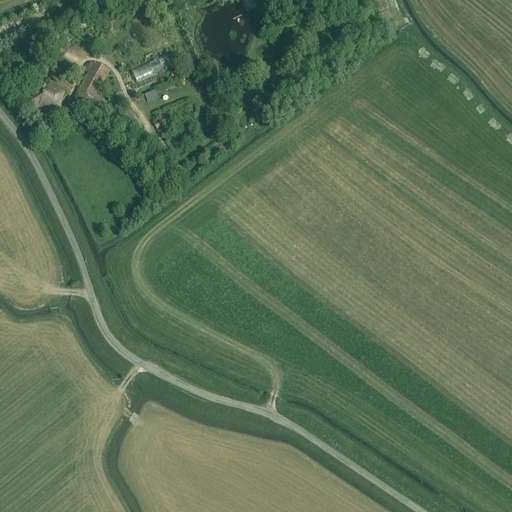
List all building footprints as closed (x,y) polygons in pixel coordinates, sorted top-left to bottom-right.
[(372,0),(380,14),(391,8),(386,0),(372,0)] [(134,69),(140,82),(174,67),(169,55),(134,69)] [(109,71),(94,63),(77,94),(91,102),(94,97),(98,99),(100,94),(97,93),(109,71)] [(57,116),(64,100),(62,100),(64,93),(39,82),(30,104),(28,108),(36,111),(37,108),(57,116)] [(157,90),(147,95),(149,101),(160,96),(157,90)] [(158,151),(140,129),(143,126),(133,116),(121,126),(130,136),(133,133),(153,155),(158,151)] [(164,118),(153,124),(157,131),(168,124),(164,118)] [(170,154),(162,142),(155,146),(163,158),(170,154)]
